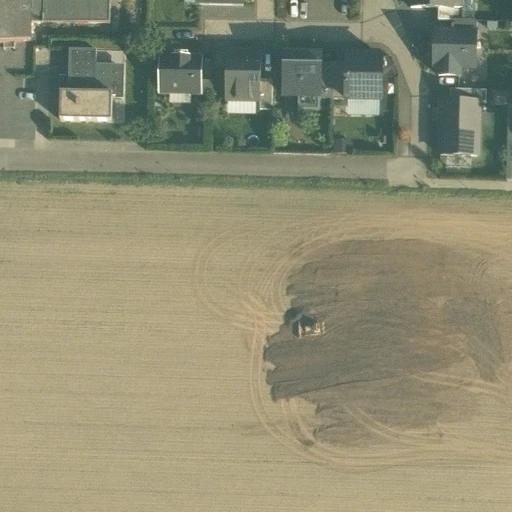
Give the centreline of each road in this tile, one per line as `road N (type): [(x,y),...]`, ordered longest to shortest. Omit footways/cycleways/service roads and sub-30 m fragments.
road 1 (residential): [(0,155),(413,169),(418,85),(397,37)]
road 2 (residential): [(397,37),(213,31)]
